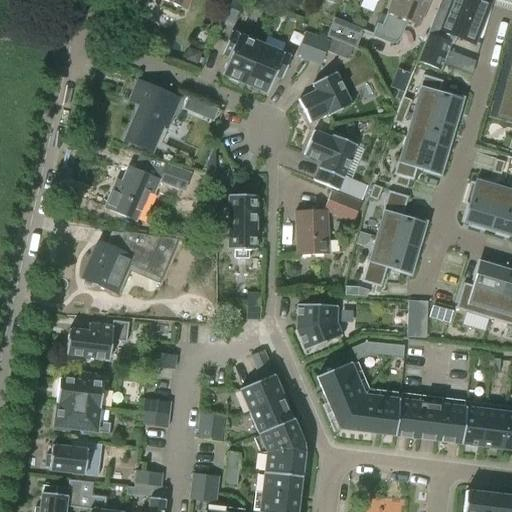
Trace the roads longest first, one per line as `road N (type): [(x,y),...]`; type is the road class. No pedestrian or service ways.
road 1 (tertiary): [(0,360),(77,39)]
road 2 (residential): [(508,0),(436,236)]
road 3 (residential): [(272,332),(231,353),(188,356),(172,511)]
road 4 (residential): [(270,153),(270,118),(77,39)]
road 5 (residential): [(328,459),(272,332)]
